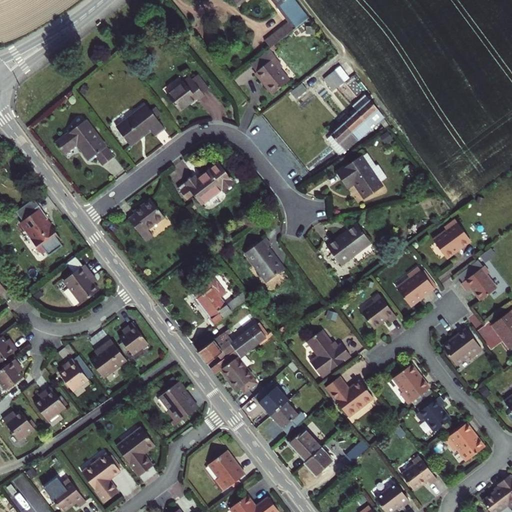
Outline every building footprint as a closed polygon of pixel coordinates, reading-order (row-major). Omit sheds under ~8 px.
[(272,0),(290,22),(275,33),(281,40),(309,18),(294,0),(234,0),(238,5),(244,0),(272,0)] [(275,33),(265,40),(271,48),(278,42),(281,40),(275,33)] [(270,49),(273,52),(281,46),(278,42),(271,48),(270,49)] [(270,49),(251,64),(258,72),(256,73),(273,94),(290,81),(281,69),(283,67),(276,58),(277,57),(273,52),(270,49)] [(341,66),(335,70),(340,76),(346,71),(341,66)] [(335,70),(327,77),(331,82),(340,76),(335,70)] [(346,71),(340,76),(344,82),(350,77),(346,71)] [(194,74),(190,77),(203,93),(208,88),(198,75),(196,76),(194,74)] [(331,82),(336,88),(344,82),(340,76),(331,82)] [(205,95),(203,93),(190,77),(168,95),(180,110),(197,98),(199,100),(205,95)] [(303,83),(291,92),(296,98),(308,90),(303,83)] [(353,108),(358,113),(371,101),(366,96),(353,108)] [(371,101),(358,113),(371,128),(372,129),(380,121),(384,118),(385,118),(371,101)] [(155,136),(165,128),(156,117),(151,111),(146,105),(117,127),(130,145),(150,130),(155,136)] [(155,107),(151,111),(156,117),(161,114),(155,107)] [(358,113),(345,124),(359,139),(371,128),(358,113)] [(384,118),(380,121),(385,128),(389,125),(384,118)] [(77,144),(89,160),(95,155),(103,165),(114,157),(86,121),(56,143),(64,154),(77,144)] [(332,136),(346,151),(359,139),(345,124),(332,136)] [(158,135),(165,144),(173,137),(167,129),(158,135)] [(332,136),(327,140),(342,158),(348,154),(346,151),(332,136)] [(365,154),(361,157),(379,183),(385,178),(376,166),(374,167),(365,154)] [(361,157),(336,173),(347,188),(354,184),(365,199),(382,186),(379,183),(361,157)] [(198,179),(195,175),(179,188),(188,200),(194,195),(202,205),(222,189),(225,192),(235,184),(219,163),(198,179)] [(33,199),(15,212),(21,222),(26,218),(24,216),(38,206),(33,199)] [(148,229),(164,216),(151,200),(134,213),(136,215),(130,220),(146,240),(152,235),(148,229)] [(39,208),(38,206),(24,216),(26,218),(21,222),(27,229),(25,231),(32,240),(30,241),(39,254),(43,251),(47,257),(61,247),(57,241),(59,239),(50,227),(48,229),(43,222),(47,219),(39,208)] [(459,247),(461,249),(472,241),(456,221),(445,229),(447,231),(434,241),(448,259),(456,253),(454,251),(459,247)] [(19,224),(31,241),(32,240),(25,231),(27,229),(21,222),(19,224)] [(371,243),(357,225),(328,247),(341,264),(371,243)] [(271,245),(266,239),(246,253),(267,283),(284,270),(268,247),(271,245)] [(69,263),(76,272),(85,265),(78,256),(69,263)] [(465,280),(462,282),(467,289),(471,286),(481,300),(497,288),(487,274),(489,272),(484,265),(484,266),(478,259),(460,273),(465,280)] [(89,279),(93,277),(84,266),(63,282),(80,305),(98,291),(93,284),(89,279)] [(411,306),(420,300),(418,298),(423,294),(425,296),(435,288),(423,272),(420,268),(409,275),(411,278),(398,288),(411,306)] [(425,270),(423,272),(433,285),(435,283),(425,270)] [(208,318),(214,326),(248,300),(242,292),(226,305),(220,298),(226,294),(213,277),(192,293),(211,317),(208,318)] [(3,281),(0,283),(0,294),(8,288),(3,281)] [(375,303),(362,313),(374,329),(387,319),(390,322),(397,317),(380,295),(373,300),(375,303)] [(511,309),(492,325),(500,335),(502,334),(506,339),(504,340),(510,348),(511,347),(511,309)] [(131,323),(125,328),(128,332),(124,335),(118,339),(132,356),(147,344),(131,323)] [(488,323),(479,330),(493,349),(502,342),(488,323)] [(222,361),(236,351),(240,356),(266,337),(258,327),(256,325),(233,342),(228,335),(230,333),(228,330),(198,353),(207,364),(218,356),(222,361)] [(467,328),(456,336),(458,338),(452,342),(451,340),(442,346),(456,365),(469,355),(471,358),(482,349),(467,328)] [(336,347),(332,342),(322,329),(308,340),(319,354),(310,361),(322,376),(351,354),(342,342),(339,344),(336,347)] [(8,345),(5,341),(1,336),(0,336),(0,360),(16,349),(12,343),(8,345)] [(100,353),(95,357),(89,362),(102,379),(125,362),(109,340),(97,349),(100,353)] [(215,375),(222,370),(238,358),(240,356),(236,351),(222,361),(211,369),(215,375)] [(77,356),(71,360),(85,379),(91,375),(77,356)] [(22,376),(18,371),(15,367),(18,364),(14,358),(0,368),(0,384),(4,389),(22,376)] [(254,378),(238,358),(222,370),(237,390),(241,387),(254,378)] [(67,368),(62,371),(57,375),(70,393),(86,381),(85,379),(71,360),(70,359),(64,364),(67,368)] [(294,361),(289,366),(294,371),(299,367),(294,361)] [(433,391),(422,376),(420,378),(416,372),(418,371),(412,363),(394,377),(404,390),(401,392),(410,402),(412,400),(416,405),(433,391)] [(361,379),(352,385),(354,388),(350,390),(349,388),(340,375),(326,385),(348,415),(373,396),(361,379)] [(258,384),(254,378),(241,387),(245,393),(258,384)] [(165,411),(172,420),(175,424),(196,407),(183,390),(185,388),(178,381),(158,396),(168,409),(165,411)] [(287,402),(289,400),(272,381),(254,397),(271,416),(287,402)] [(44,395),(39,398),(32,404),(45,422),(64,408),(48,387),(41,391),(44,395)] [(440,395),(417,413),(422,419),(425,417),(435,430),(451,418),(441,405),(444,402),(440,395)] [(287,402),(271,416),(288,434),(306,418),(301,412),(298,415),(287,402)] [(19,411),(14,415),(9,418),(7,415),(0,420),(16,441),(32,429),(19,411)] [(485,445),(479,437),(477,439),(473,434),(475,432),(467,421),(446,437),(454,448),(457,446),(467,459),(485,445)] [(142,454),(140,452),(143,449),(145,452),(153,446),(140,428),(115,447),(138,476),(152,466),(142,454)] [(300,458),(305,463),(322,448),(304,429),(289,443),(301,456),(300,458)] [(346,455),(352,462),(368,447),(363,441),(346,455)] [(322,448),(305,463),(317,476),(334,461),(322,448)] [(243,473),(235,463),(233,465),(229,460),(231,458),(225,450),(206,464),(216,477),(214,479),(222,489),(243,473)] [(109,476),(110,478),(119,471),(105,454),(80,473),(103,502),(117,491),(107,480),(106,478),(109,476)] [(415,464),(402,473),(414,489),(427,480),(430,483),(437,478),(420,456),(413,461),(415,464)] [(499,483),(500,485),(502,487),(496,491),(487,498),(497,511),(498,511),(509,505),(511,508),(511,477),(510,475),(499,483)] [(84,500),(67,478),(60,483),(62,486),(49,496),(61,511),(62,511),(74,503),(77,506),(84,500)] [(396,483),(376,498),(386,511),(391,511),(401,504),(403,506),(410,501),(396,483)] [(9,484),(5,488),(11,495),(15,491),(9,484)] [(231,511),(274,511),(277,510),(266,497),(255,505),(252,508),(250,505),(253,502),(246,493),(228,507),(231,511)]
